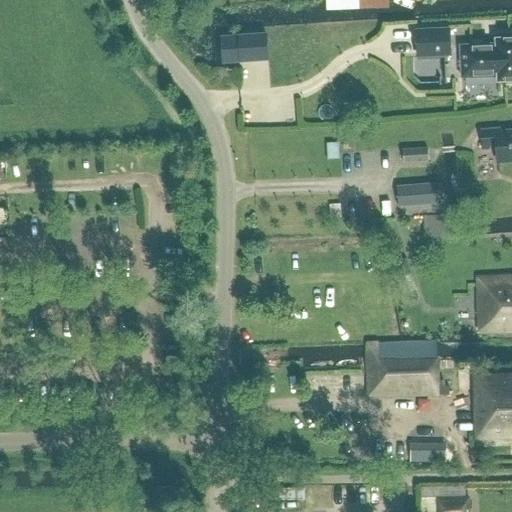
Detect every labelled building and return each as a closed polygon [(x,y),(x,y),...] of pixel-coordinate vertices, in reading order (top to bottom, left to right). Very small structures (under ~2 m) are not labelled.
[(387,0),(326,0),(327,10),(388,9),(387,0)] [(449,28),(415,29),(417,54),(450,52),(449,28)] [(233,35),(220,36),(222,62),(222,64),(269,60),(267,32),(233,35)] [(511,80),(511,38),(496,39),(496,44),(460,45),(461,78),(497,76),(497,81),(511,80)] [(511,160),(511,130),(500,132),(500,129),(480,130),(482,149),(496,148),(497,162),(511,160)] [(325,147),(326,166),(339,165),(338,146),(325,147)] [(428,161),(427,148),(402,150),(403,163),(428,161)] [(396,186),(398,207),(438,204),(437,183),(396,186)] [(341,217),(340,204),(329,204),(330,217),(341,217)] [(422,217),(422,237),(453,235),(452,215),(422,217)] [(511,276),(477,278),(479,330),(511,330),(511,276)] [(367,395),(436,394),(435,343),(366,345),(367,395)] [(511,374),(474,376),(476,438),(511,437),(511,374)] [(468,410),(469,382),(450,382),(449,410),(468,410)] [(409,442),(409,460),(445,461),(446,442),(409,442)] [(434,498),(434,499),(434,511),(468,511),(469,496),(434,498)] [(423,511),(434,511),(434,499),(423,499),(423,511)]
